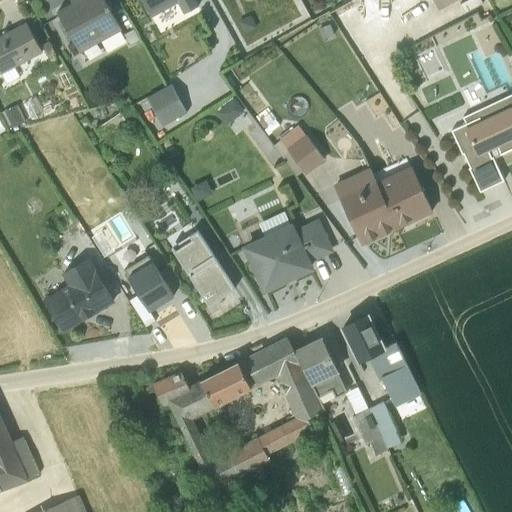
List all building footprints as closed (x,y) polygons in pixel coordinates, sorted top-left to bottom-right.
[(121,29),(104,0),(70,0),(72,3),(57,12),(79,52),(121,29)] [(141,0),(151,17),(152,16),(156,24),(181,10),(184,14),(198,6),(194,0),(141,0)] [(432,0),(438,10),(457,0),(432,0)] [(479,0),(466,0),(460,4),(465,13),(481,3),(479,0)] [(256,28),(251,15),(238,20),(244,33),(256,28)] [(0,74),(0,75),(43,53),(26,21),(0,35),(0,74)] [(401,78),(404,85),(412,81),(411,80),(412,80),(413,82),(412,82),(415,86),(425,82),(414,56),(434,47),(435,46),(431,39),(402,52),(412,73),(401,78)] [(187,112),(172,83),(147,97),(162,126),(187,112)] [(511,93),(462,117),(465,124),(452,131),(480,191),(503,181),(494,159),(500,156),(500,155),(511,148),(511,93)] [(33,97),(22,104),(31,120),(42,114),(33,97)] [(234,100),(216,112),(226,124),(243,111),(234,100)] [(2,112),(10,128),(23,121),(16,105),(2,112)] [(305,175),(325,160),(306,134),(305,135),(297,125),(279,139),(280,140),(274,144),(296,176),(303,172),(305,175)] [(411,166),(411,165),(375,180),(396,230),(432,213),(411,166)] [(370,168),(333,185),(361,246),(396,230),(375,180),(370,168)] [(190,188),(196,201),(211,194),(205,181),(190,188)] [(333,252),(318,218),(295,229),(292,222),(289,224),(283,211),(258,223),(264,235),(241,246),(263,293),(264,293),(314,269),(311,262),(333,252)] [(172,247),(209,305),(234,288),(197,231),(172,247)] [(157,250),(127,265),(147,307),(178,292),(157,250)] [(112,301),(88,258),(61,274),(67,285),(44,299),(62,331),(112,301)] [(394,405),(421,391),(395,342),(384,348),(367,316),(342,328),(359,363),(360,362),(359,361),(367,357),(377,378),(378,379),(380,378),(394,405)] [(320,403),(347,392),(322,336),(294,349),(320,403)] [(314,431),(308,419),(323,411),(320,403),(294,349),(287,338),(201,381),(214,407),(276,376),(294,418),(227,452),(240,478),(270,463),(267,455),(314,432),(314,431)] [(186,438),(213,492),(240,478),(227,452),(213,460),(192,418),(214,407),(201,381),(189,387),(181,372),(153,385),(162,408),(169,405),(185,438),(186,438)] [(355,415),(351,417),(364,445),(369,443),(374,455),(386,449),(358,388),(344,393),(355,415)] [(400,439),(382,402),(368,409),(386,446),(400,439)] [(23,438),(9,442),(0,421),(0,491),(2,491),(28,479),(38,473),(23,438)] [(39,511),(85,511),(79,495),(39,511)]
